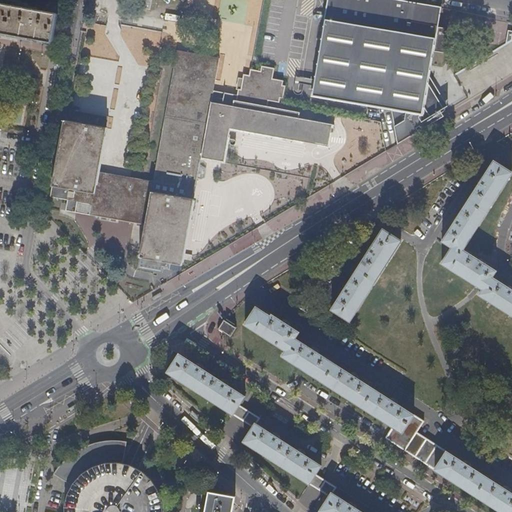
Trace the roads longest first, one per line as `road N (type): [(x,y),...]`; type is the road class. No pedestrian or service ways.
road 1 (secondary): [(165,323),(511,108)]
road 2 (residential): [(75,0),(25,265),(96,345)]
road 3 (residential): [(165,323),(457,511)]
road 4 (residential): [(121,360),(256,488)]
